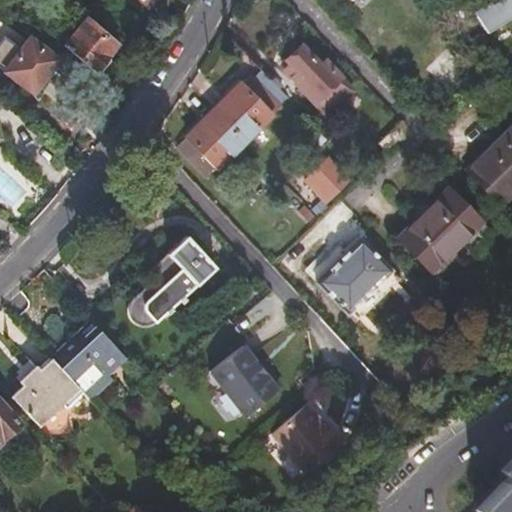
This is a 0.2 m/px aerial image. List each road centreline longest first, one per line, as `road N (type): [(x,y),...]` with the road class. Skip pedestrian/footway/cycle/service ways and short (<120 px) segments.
road 1 (residential): [(211,0),(146,111),(0,280)]
road 2 (unknown): [(345,205),(421,123),(300,0)]
